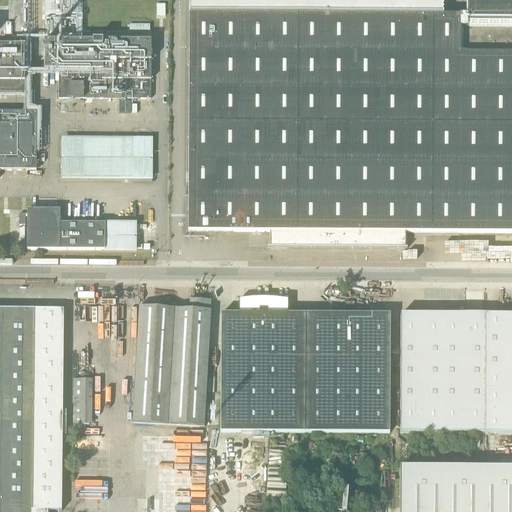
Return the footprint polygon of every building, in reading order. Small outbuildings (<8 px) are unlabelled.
[(75,15),(75,0),(44,0),(45,14),(55,15),(55,27),(60,33),(65,27),(65,15),(75,15)] [(511,0),(466,0),(466,17),(461,17),(461,16),(444,16),(443,0),(189,0),(190,15),(188,232),(271,232),(271,248),(270,248),(405,249),(405,248),(405,233),(511,233),(511,0)] [(162,17),(162,5),(153,5),(153,17),(162,17)] [(24,26),(25,41),(33,40),(32,26),(24,26)] [(151,41),(45,41),(45,71),(59,71),(59,99),(151,99),(151,41)] [(0,94),(25,94),(25,83),(25,46),(0,45),(0,94)] [(0,112),(0,173),(1,171),(37,171),(37,113),(0,112)] [(62,138),(62,180),(133,180),(152,181),(152,138),(62,138)] [(60,211),(28,211),(27,251),(135,251),(135,224),(60,224),(60,211)] [(221,314),(220,433),(390,435),(391,315),(288,314),(288,301),(274,299),(264,299),(253,299),(239,300),(239,314),(221,314)] [(140,308),(133,424),(204,428),(211,312),(210,312),(211,301),(190,300),(190,310),(140,308)] [(0,306),(0,511),(48,511),(51,307),(0,306)] [(401,315),(401,435),(511,434),(511,315),(484,315),(401,315)] [(70,383),(69,437),(97,437),(97,430),(86,429),(88,384),(70,383)] [(143,451),(142,511),(183,511),(184,451),(143,451)] [(511,511),(511,468),(400,468),(399,511),(511,511)]
